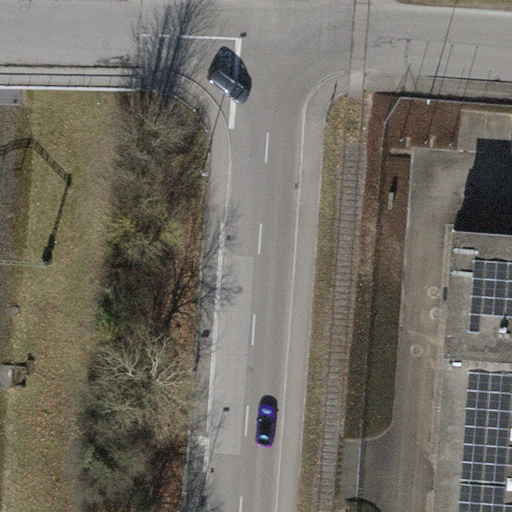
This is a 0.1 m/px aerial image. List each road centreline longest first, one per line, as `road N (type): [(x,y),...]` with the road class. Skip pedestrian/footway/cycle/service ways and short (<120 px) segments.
road 1 (unclassified): [(242,511),(279,40)]
road 2 (residential): [(0,26),(279,40)]
road 3 (unclassified): [(279,40),(511,55)]
